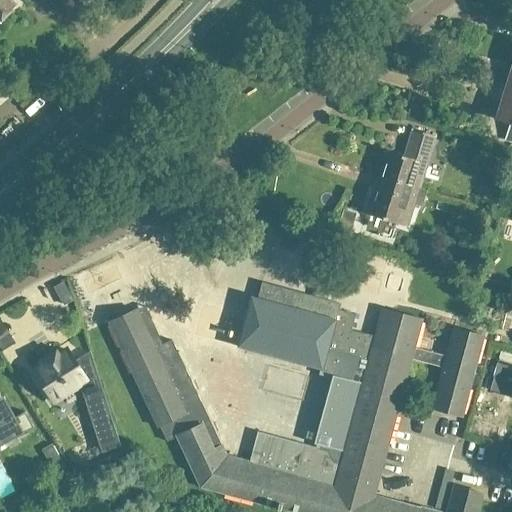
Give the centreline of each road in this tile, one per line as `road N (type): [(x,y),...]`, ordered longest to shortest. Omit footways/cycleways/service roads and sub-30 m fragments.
road 1 (residential): [(0,291),(255,151),(445,0)]
road 2 (secondary): [(0,192),(162,53)]
road 3 (residential): [(149,0),(0,135)]
